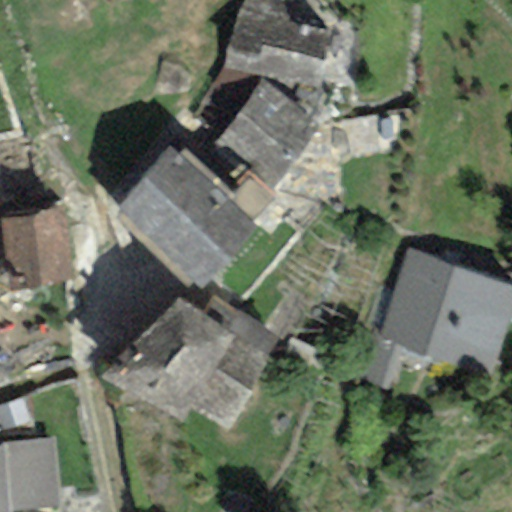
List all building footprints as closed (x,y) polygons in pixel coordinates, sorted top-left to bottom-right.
[(288,0),(240,0),(223,67),(316,85),(328,21),(289,14),(288,0)] [(314,117),(260,74),(215,132),(269,174),(314,117)] [(253,215),(167,137),(114,196),(200,273),(253,215)] [(64,205),(0,213),(9,278),(73,269),(64,205)] [(511,290),(511,283),(409,248),(379,333),(484,370),(511,290)] [(208,300),(178,288),(112,364),(178,408),(185,398),(222,422),(282,332),(217,288),(208,300)] [(52,437),(0,441),(0,509),(58,504),(52,437)]
